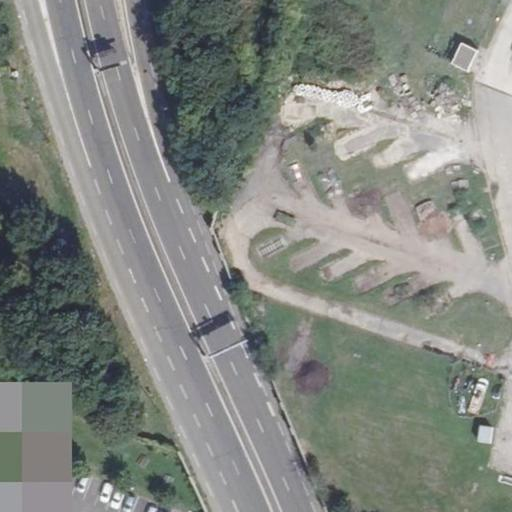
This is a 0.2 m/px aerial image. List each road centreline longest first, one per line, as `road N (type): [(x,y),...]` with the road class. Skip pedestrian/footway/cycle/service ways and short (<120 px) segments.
road 1 (secondary): [(28,0),(101,214),(178,358)]
road 2 (secondary): [(59,0),(178,358)]
road 3 (secondary): [(196,287),(99,0)]
road 4 (secondary): [(196,287),(130,0)]
road 5 (secondary): [(290,511),(196,287)]
road 6 (secondary): [(178,358),(250,511)]
